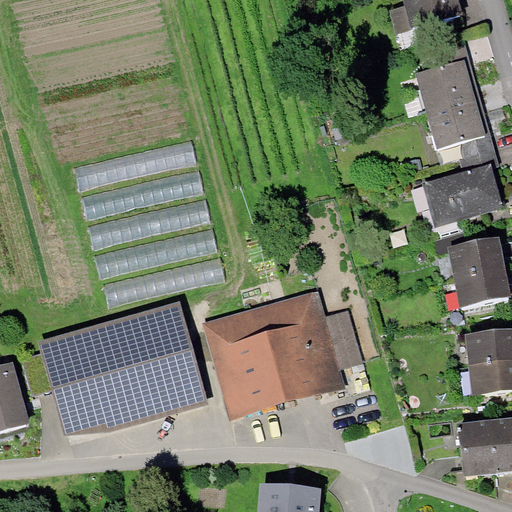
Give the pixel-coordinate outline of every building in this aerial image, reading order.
[(464,0),(407,0),(410,10),(392,14),(398,39),(470,22),(464,0)] [(468,58),(416,73),(437,149),(461,142),(490,134),(468,58)] [(500,167),(490,134),(461,142),(461,144),(460,149),(461,154),(464,158),(459,159),(464,172),(491,164),(492,168),(500,167)] [(192,144),(75,170),(80,195),(197,169),(192,144)] [(464,172),(423,184),(435,227),(504,207),(492,168),(491,164),(464,172)] [(197,175),(82,201),(87,223),(202,197),(197,175)] [(207,204),(89,231),(94,253),(212,226),(207,204)] [(214,234),(97,261),(102,283),(219,255),(214,234)] [(511,281),(506,246),(455,255),(466,314),(511,305),(511,281)] [(223,261),(102,289),(107,312),(228,285),(223,261)] [(318,296),(208,328),(236,424),(349,391),(343,373),(365,367),(350,314),(325,321),(318,296)] [(190,306),(43,346),(47,357),(23,364),(34,402),(58,395),(69,437),(110,426),(113,436),(218,407),(190,306)] [(511,335),(472,341),(481,401),(511,396),(511,335)] [(20,369),(0,373),(0,435),(33,429),(20,369)] [(511,425),(467,429),(470,478),(511,475),(511,425)] [(325,511),(327,495),(268,490),(266,511),(325,511)]
